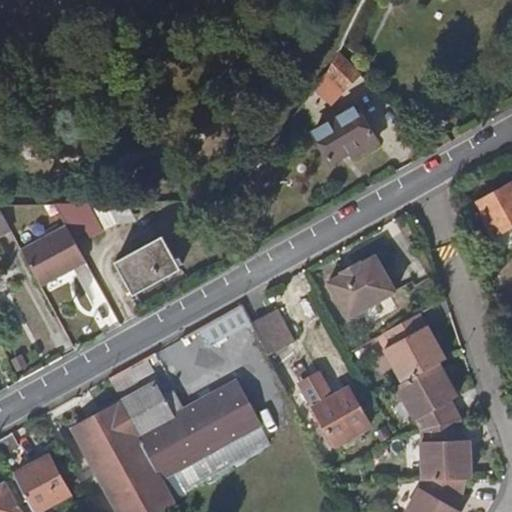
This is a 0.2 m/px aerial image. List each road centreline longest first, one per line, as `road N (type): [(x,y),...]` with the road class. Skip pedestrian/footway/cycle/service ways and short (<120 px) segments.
road 1 (residential): [(425,178),(0,415)]
road 2 (residential): [(511,423),(425,178)]
